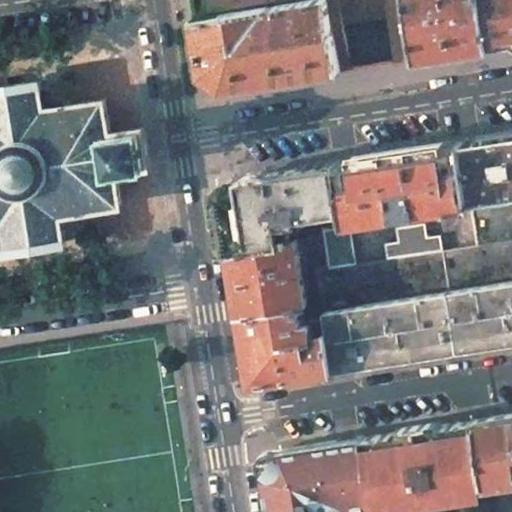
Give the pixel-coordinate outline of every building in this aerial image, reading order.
[(194,17),(203,74),(224,89),(341,71),(341,70),(329,0),(306,0),(196,17),(194,17)] [(344,21),(393,14),(399,61),(416,59),(405,0),(329,0),(341,70),(351,68),(344,21)] [(405,0),(416,59),(436,56),(490,47),(491,47),(483,0),(405,0)] [(511,0),(483,0),(491,47),(511,44),(511,0)] [(0,222),(4,222),(9,250),(67,241),(63,212),(123,203),(117,169),(150,164),(144,127),(111,133),(106,99),(46,108),(42,80),(0,86),(0,222)] [(511,133),(463,141),(471,201),(472,207),(476,206),(475,201),(511,195),(511,133)] [(389,153),(339,161),(349,220),(451,204),(452,208),(458,207),(457,203),(471,201),(463,141),(411,150),(411,149),(389,152),(389,153)] [(237,178),(222,197),(231,248),(298,239),(324,236),(322,230),(322,228),(295,232),(295,233),(286,235),(284,220),(287,222),(301,220),(304,220),(306,216),(305,214),(329,210),(332,229),(350,225),(349,220),(339,161),(237,178)] [(387,245),(390,259),(442,251),(439,236),(427,238),(425,224),(398,229),(400,242),(387,245)] [(332,229),(322,230),(324,236),(329,269),(356,265),(350,226),(350,225),(332,229)] [(298,239),(231,248),(241,315),(307,305),(323,303),(319,271),(304,273),(298,239)] [(335,371),(511,342),(511,239),(442,251),(390,259),(356,265),(329,269),(319,271),(323,303),(325,319),(335,371)] [(307,305),(241,315),(252,383),(253,384),(335,371),(325,319),(311,321),(311,323),(304,325),(302,313),(307,312),(307,305)] [(475,419),(486,489),(506,486),(506,480),(511,478),(511,412),(475,419)] [(375,511),(434,511),(433,503),(487,493),(486,489),(475,419),(364,436),(375,509),(375,511)] [(265,471),(271,511),(357,511),(375,509),(364,436),(277,450),(265,471)]
